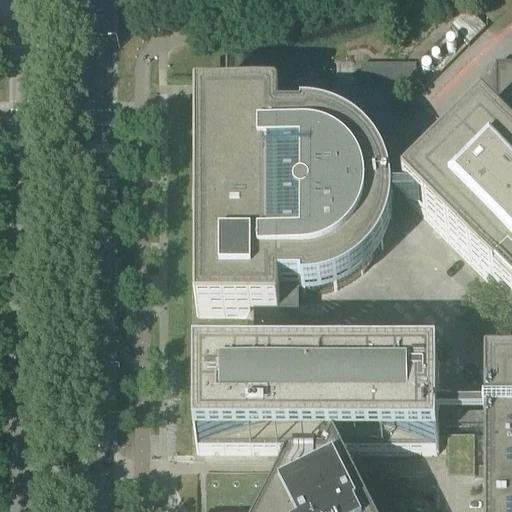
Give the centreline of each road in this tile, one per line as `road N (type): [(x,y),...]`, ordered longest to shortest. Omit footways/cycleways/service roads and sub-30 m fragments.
road 1 (secondary): [(102,511),(101,0)]
road 2 (secondary): [(23,0),(23,511)]
